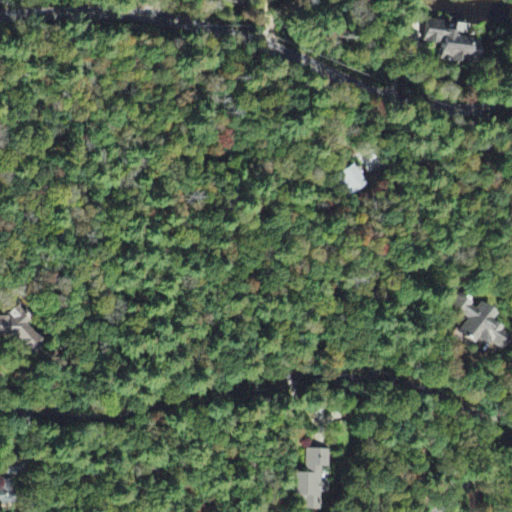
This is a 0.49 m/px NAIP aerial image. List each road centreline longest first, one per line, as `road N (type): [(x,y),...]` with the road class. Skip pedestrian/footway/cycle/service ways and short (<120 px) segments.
road 1 (residential): [(511,432),(392,378),(247,378),(134,404),(0,405)]
road 2 (residential): [(0,16),(150,16),(220,31),(345,81),(437,104),(511,96)]
